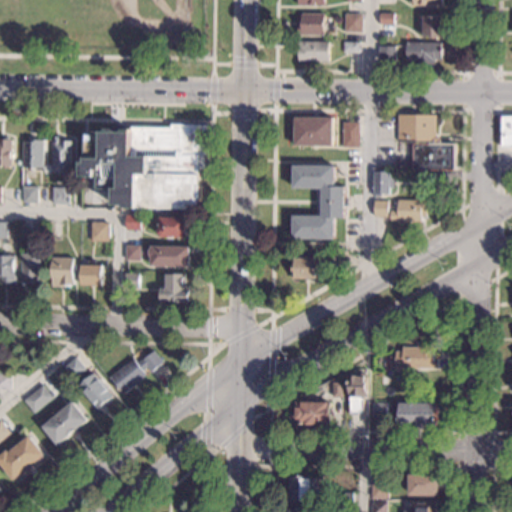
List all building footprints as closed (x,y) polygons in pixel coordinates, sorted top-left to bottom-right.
[(324,36),(298,35),(298,26),(301,26),(301,14),(325,14),(324,36)] [(362,15),(362,33),(345,32),(345,14),(362,15)] [(394,24),(379,24),(379,14),(394,14),(394,24)] [(444,37),(423,37),(423,26),(420,26),(420,17),(444,17),(444,37)] [(329,62),(298,62),(298,49),(297,49),(297,42),(330,42),(329,62)] [(360,54),(343,53),(343,42),(346,42),(360,42),(360,54)] [(441,60),(435,60),(435,64),(414,64),(414,61),(406,61),(406,43),(441,43),(441,60)] [(395,61),(379,60),(379,46),(395,47),(395,61)] [(435,142),(397,141),(398,114),(436,115),(435,142)] [(511,146),(510,147),(501,147),(502,117),(511,117),(511,146)] [(332,146),(295,146),(295,118),(333,118),(332,146)] [(359,147),(343,147),(343,123),(359,123),(359,147)] [(207,156),(199,156),(198,210),(124,209),(124,206),(113,206),(113,189),(97,189),(97,178),(81,177),(81,163),(84,163),(85,135),(101,135),(101,132),(141,133),(141,128),(171,129),(171,125),(207,126),(207,156)] [(60,141),(72,141),(72,173),(70,173),(70,176),(62,176),(62,173),(52,172),(52,141),(54,141),(54,137),(60,137),(60,141)] [(0,140),(12,141),(11,167),(9,167),(9,169),(3,169),(3,166),(0,166),(0,140)] [(43,168),(23,168),(23,142),(35,142),(35,141),(43,141),(43,168)] [(454,171),(413,170),(413,145),(455,146),(454,171)] [(410,168),(401,168),(401,160),(410,161),(410,168)] [(335,186),(345,186),(345,219),(335,219),(335,239),(293,239),(293,216),(316,216),(322,216),(322,201),(322,189),(316,189),(294,189),(294,166),(336,166),(335,186)] [(391,179),(394,179),(394,188),(390,188),(390,194),(381,194),(381,198),(375,198),(375,173),(391,173),(391,179)] [(434,181),(419,180),(419,173),(434,173),(434,181)] [(37,203),(22,203),(23,187),(37,187),(37,203)] [(68,204),(53,204),(53,188),(68,188),(68,204)] [(434,214),(428,214),(428,217),(422,217),(422,222),(398,223),(398,221),(391,221),(391,211),(395,211),(395,203),(399,203),(399,200),(434,200),(434,214)] [(388,218),(375,218),(375,201),(389,201),(388,218)] [(141,216),(140,231),(125,230),(126,215),(141,216)] [(187,218),(187,237),(160,236),(160,235),(158,233),(158,229),(160,226),(160,217),(187,218)] [(30,228),(37,228),(36,239),(21,239),(21,224),(30,224),(30,228)] [(109,224),(108,240),(95,239),(96,224),(109,224)] [(140,261),(125,261),(125,246),(140,246),(140,261)] [(190,267),(151,266),(151,257),(149,255),(149,251),(151,249),(151,246),(190,247),(190,267)] [(359,253),(345,254),(345,246),(359,246),(359,253)] [(38,254),(39,254),(39,284),(22,284),(22,254),(31,254),(32,253),(37,253),(38,254)] [(14,284),(0,284),(0,256),(15,256),(14,284)] [(317,280),(293,280),(292,257),(317,257),(317,280)] [(74,265),(77,265),(76,271),(73,271),(73,285),(65,285),(64,288),(51,287),(52,258),(74,258),(74,265)] [(103,266),(102,286),(81,285),(82,266),(103,266)] [(139,289),(125,289),(125,274),(139,275),(139,289)] [(185,285),(189,285),(189,302),(161,302),(161,289),(166,289),(167,275),(185,275),(185,285)] [(436,357),(438,357),(438,368),(397,368),(397,352),(403,352),(403,348),(418,348),(418,346),(436,346),(436,357)] [(164,363),(151,373),(147,368),(143,371),(147,375),(136,383),(137,385),(123,396),(122,394),(123,393),(111,377),(134,359),(138,364),(155,351),(164,363)] [(86,369),(74,379),(64,367),(76,357),(86,369)] [(364,415),(349,415),(349,374),(360,374),(360,370),(364,370),(364,415)] [(115,399),(99,412),(79,387),(94,374),(115,399)] [(389,382),(394,382),(394,391),(389,391),(389,397),(373,397),(373,375),(389,375),(389,382)] [(0,376),(10,376),(10,389),(0,389),(0,376)] [(344,382),(343,397),(334,397),(334,382),(344,382)] [(53,398),(34,413),(23,401),(43,385),(53,398)] [(415,400),(401,400),(401,392),(415,392),(415,400)] [(329,409),(331,409),(331,425),(296,425),(296,423),(294,423),(291,419),(291,414),(294,412),(297,412),(297,401),(329,402),(329,409)] [(88,420),(58,446),(43,427),(73,402),(88,420)] [(388,419),(374,419),(374,403),(388,404),(388,419)] [(437,426),(412,427),(412,425),(400,425),(401,404),(437,404),(437,426)] [(0,421),(10,433),(0,441),(0,421)] [(45,456),(14,481),(0,463),(0,455),(7,450),(9,453),(30,436),(45,456)] [(438,497),(409,496),(409,475),(438,476),(438,497)] [(313,503),(291,503),(291,476),(313,476),(313,503)] [(389,499),(372,499),(372,482),(389,482),(389,499)] [(353,492),(353,507),(338,506),(338,492),(353,492)] [(435,511),(413,511),(414,502),(436,503),(435,511)] [(387,511),(370,511),(371,503),(387,503),(387,511)]
